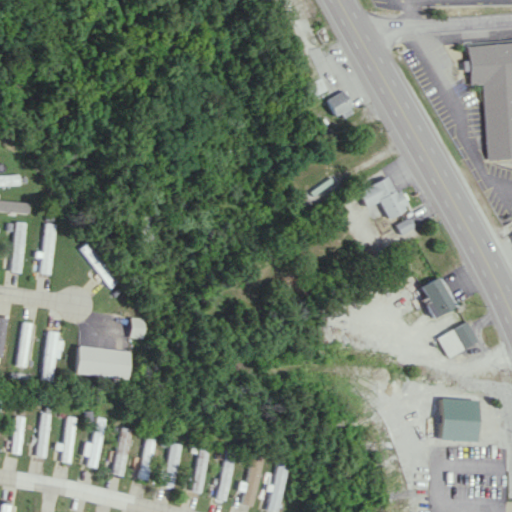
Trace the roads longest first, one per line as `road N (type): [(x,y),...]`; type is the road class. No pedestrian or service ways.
road 1 (primary): [(336,0),(511,318)]
road 2 (residential): [(0,474),(175,511)]
road 3 (residential): [(511,19),(387,28),(358,38)]
